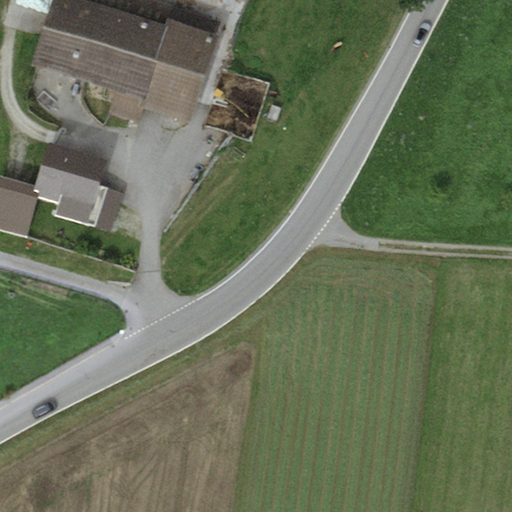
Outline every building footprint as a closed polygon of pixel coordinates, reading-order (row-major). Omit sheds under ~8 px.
[(63,0),(54,0),(30,74),(117,102),(113,115),(144,125),(148,115),(192,129),(220,44),(214,42),(168,27),(165,34),(63,0)] [(220,25),(143,0),(63,0),(165,34),(168,27),(214,42),(220,25)] [(216,0),(248,10),(250,0),(216,0)] [(105,169),(49,151),(35,193),(33,198),(39,199),(37,205),(56,211),(58,204),(91,214),(99,190),(105,169)] [(0,182),(0,231),(26,240),(37,205),(39,199),(33,198),(35,193),(0,182)] [(91,214),(58,204),(56,211),(52,222),(87,234),(88,230),(110,237),(123,198),(99,190),(91,214)]
